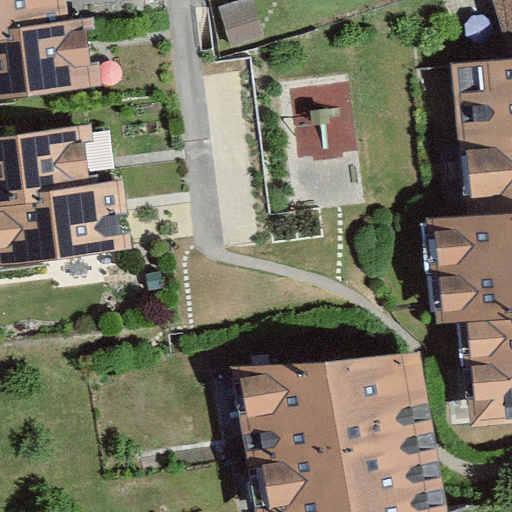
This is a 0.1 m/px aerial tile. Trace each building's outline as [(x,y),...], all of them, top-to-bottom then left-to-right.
[(57,0),(0,0),(0,97),(101,87),(93,10),(59,14),(57,0)] [(511,0),(485,0),(494,63),(511,60),(511,0)] [(511,60),(494,63),(444,58),(460,214),(511,209),(511,60)] [(81,133),(0,140),(0,262),(134,250),(126,173),(86,177),(81,133)] [(511,209),(460,214),(418,221),(431,320),(464,323),(511,318),(511,209)] [(511,318),(464,323),(472,424),(511,420),(511,318)] [(403,342),(231,375),(256,511),(281,511),(286,511),(464,511),(428,338),(403,342)]
